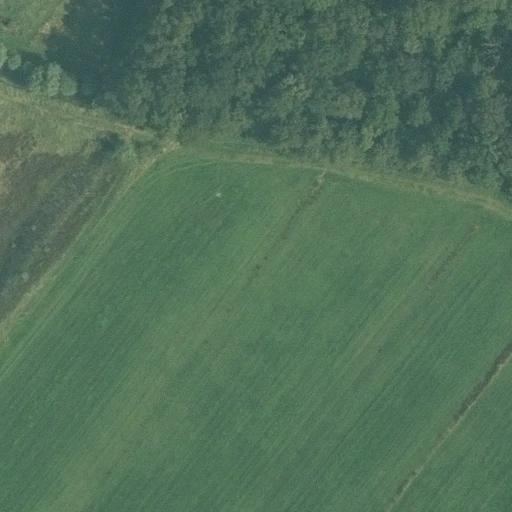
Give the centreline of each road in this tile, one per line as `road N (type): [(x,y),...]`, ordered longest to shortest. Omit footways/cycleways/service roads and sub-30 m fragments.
road 1 (track): [(150,139),(327,165),(511,211)]
road 2 (track): [(0,96),(150,139)]
